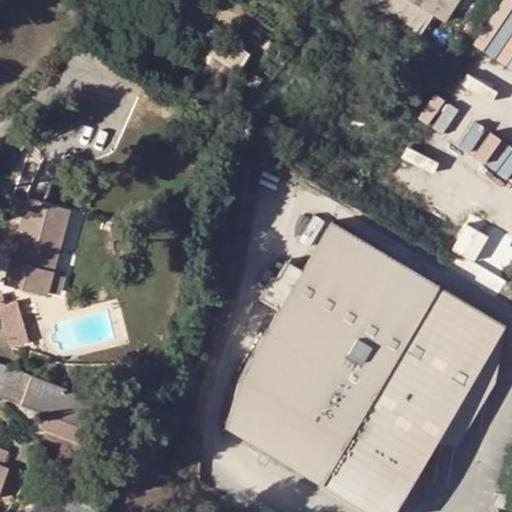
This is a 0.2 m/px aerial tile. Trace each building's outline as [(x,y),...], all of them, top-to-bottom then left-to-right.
[(456,0),(411,0),(444,21),(456,0)] [(214,26),(202,46),(242,69),(254,50),(214,26)] [(95,31),(88,40),(112,58),(119,50),(95,31)] [(235,81),(242,69),(202,46),(195,58),(235,81)] [(125,54),(118,62),(142,81),(149,72),(125,54)] [(43,211),(27,207),(9,282),(51,292),(73,206),(46,200),(43,211)] [(511,237),(469,218),(456,247),(507,269),(511,258),(511,237)] [(383,511),(497,320),(329,220),(299,269),(276,307),(238,372),(227,423),(379,511),(383,511)] [(298,268),(284,259),(261,298),(275,307),(298,268)] [(21,299),(3,304),(14,346),(33,340),(21,299)] [(0,364),(0,396),(42,414),(38,425),(76,441),(92,401),(0,364)]
